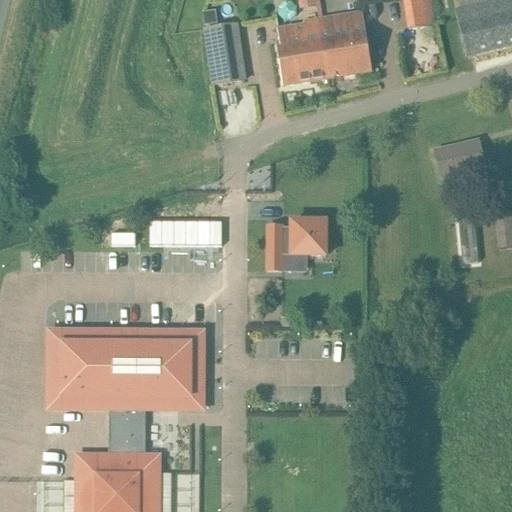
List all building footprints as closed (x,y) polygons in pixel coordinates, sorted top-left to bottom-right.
[(313,0),(298,0),(300,10),(315,8),(313,0)] [(432,28),(428,0),(402,0),(408,32),(432,28)] [(511,0),(497,0),(455,10),(466,59),(511,47),(511,0)] [(215,12),(203,13),(205,26),(217,24),(215,12)] [(319,21),(327,80),(372,73),(368,53),(363,15),(319,21)] [(327,80),(319,21),(304,23),(304,26),(277,30),(279,45),(276,45),(279,68),(282,87),(327,80)] [(244,82),(237,26),(206,30),(213,86),(244,82)] [(484,169),(478,143),(435,153),(441,179),(484,169)] [(511,249),(511,213),(494,216),(498,251),(511,249)] [(456,218),(458,266),(481,265),(479,217),(456,218)] [(282,229),(282,228),(267,228),(266,273),(282,273),(282,257),(325,258),(325,224),(292,224),(291,229),(282,229)] [(281,320),(281,329),(295,329),(295,320),(281,320)] [(190,335),(50,335),(50,409),(110,409),(110,457),(76,457),(76,511),(158,511),(159,458),(141,458),(141,410),(190,410),(190,335)] [(313,476),(313,461),(297,461),(297,476),(313,476)]
